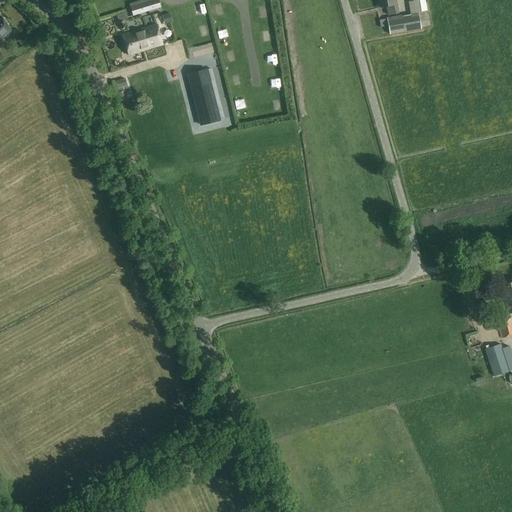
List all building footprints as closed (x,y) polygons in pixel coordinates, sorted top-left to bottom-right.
[(113,0),(114,10),(125,9),(123,0),(113,0)] [(160,7),(157,0),(153,0),(134,6),(136,14),(160,7)] [(396,0),(378,0),(380,7),(387,6),(389,15),(398,13),(397,4),(396,0)] [(109,11),(106,1),(97,4),(101,14),(109,11)] [(166,24),(172,22),(169,13),(163,15),(166,24)] [(389,34),(421,29),(418,13),(410,14),(410,16),(403,17),(403,16),(387,19),(389,34)] [(0,39),(2,38),(5,36),(11,31),(0,16),(0,39)] [(202,38),(212,36),(208,22),(199,25),(202,38)] [(156,25),(156,24),(122,35),(129,55),(143,50),(143,49),(148,48),(148,49),(162,44),(157,28),(159,28),(158,24),(156,25)] [(182,67),(190,65),(189,58),(181,59),(182,67)] [(198,115),(201,125),(220,120),(217,110),(215,102),(209,77),(193,81),(190,82),(198,115)] [(125,85),(123,79),(115,82),(121,101),(126,100),(124,92),(129,90),(127,85),(125,85)] [(503,299),(511,296),(511,279),(495,284),(499,298),(503,297),(503,299)] [(511,296),(503,299),(508,314),(511,312),(511,296)] [(502,338),(511,335),(511,320),(511,318),(497,322),(502,338)] [(485,349),(494,376),(511,370),(511,355),(509,346),(502,349),(500,344),(485,349)]
